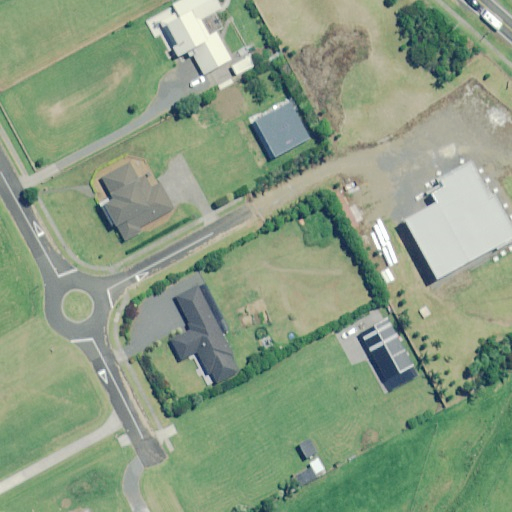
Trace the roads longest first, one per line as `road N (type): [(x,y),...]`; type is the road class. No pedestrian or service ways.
road 1 (residential): [(101,294),(248,212)]
road 2 (residential): [(88,328),(157,465)]
road 3 (residential): [(0,167),(65,284)]
